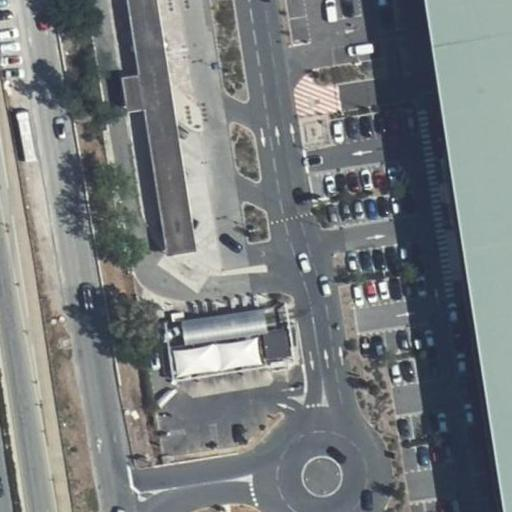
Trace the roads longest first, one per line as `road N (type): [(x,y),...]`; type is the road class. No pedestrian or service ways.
road 1 (unknown): [(296,243),(246,260),(228,239),(187,0)]
road 2 (primary): [(41,511),(0,247)]
